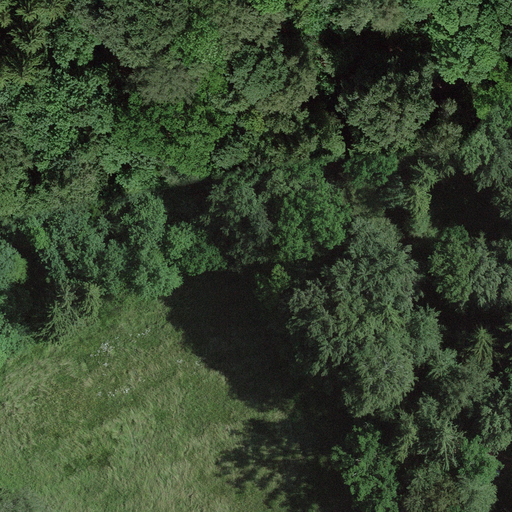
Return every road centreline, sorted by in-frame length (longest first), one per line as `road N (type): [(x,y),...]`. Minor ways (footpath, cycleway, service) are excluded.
road 1 (track): [(511,454),(351,415),(264,240)]
road 2 (track): [(511,39),(264,240)]
road 3 (track): [(264,240),(145,0)]
